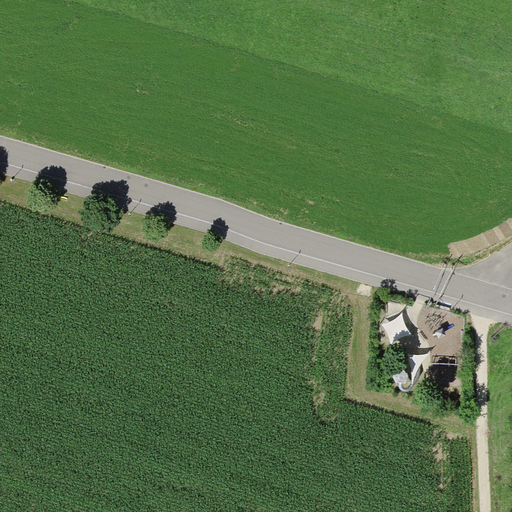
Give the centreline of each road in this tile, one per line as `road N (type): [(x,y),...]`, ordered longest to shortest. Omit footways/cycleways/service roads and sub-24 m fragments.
road 1 (track): [(511,308),(0,157)]
road 2 (track): [(479,300),(484,511)]
